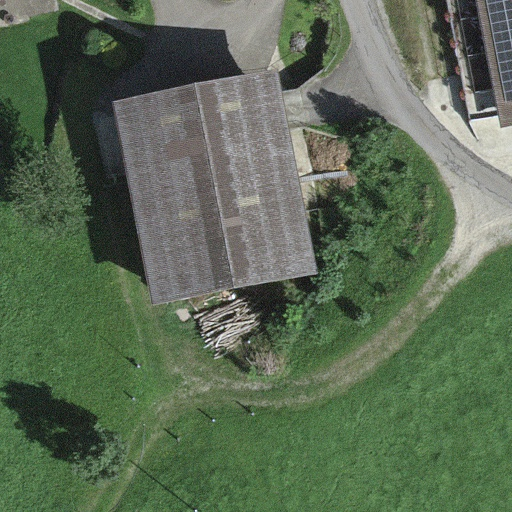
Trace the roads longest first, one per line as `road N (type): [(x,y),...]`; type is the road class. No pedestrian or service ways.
road 1 (track): [(498,186),(461,256),(386,346),(323,381),(256,396),(203,388)]
road 2 (residential): [(358,0),(392,94),(429,141),(511,192)]
